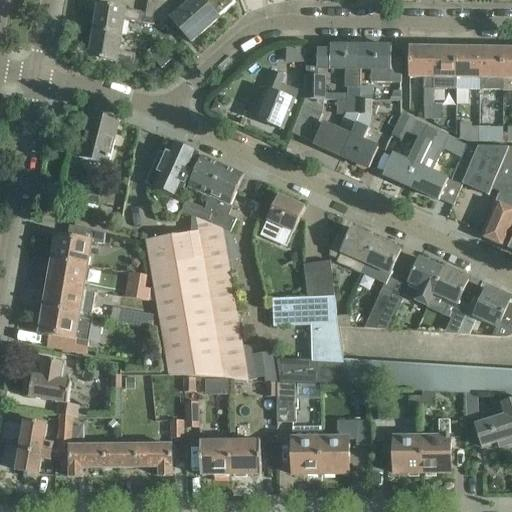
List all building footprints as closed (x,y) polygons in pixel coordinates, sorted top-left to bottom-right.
[(147,0),(147,6),(168,10),(170,0),(147,0)] [(170,0),(168,10),(166,23),(168,23),(168,17),(172,20),(171,21),(191,43),(236,4),(232,0),(195,0),(189,5),(182,0),(170,0)] [(166,23),(168,10),(147,6),(146,14),(142,13),(98,6),(94,33),(121,38),(124,22),(140,25),(140,23),(154,26),(154,21),(166,23)] [(118,54),(121,38),(94,33),(89,59),(132,67),(134,56),(118,54)] [(172,61),(160,47),(150,57),(162,70),(172,61)] [(361,88),(361,71),(362,48),(331,48),(331,53),(318,52),(318,71),(331,70),(345,71),(345,89),(348,89),(348,95),(325,95),(326,77),(306,77),(305,95),(305,96),(305,101),(327,102),(337,102),(360,103),(361,88)] [(391,48),(362,48),(361,71),(371,71),(371,84),(401,84),(402,60),(391,60),(391,48)] [(433,106),(433,90),(433,49),(410,48),(409,78),(423,79),(424,120),(432,120),(433,106)] [(433,90),(456,90),(456,49),(433,49),(433,90)] [(479,91),(479,49),(456,49),(456,90),(479,91)] [(502,50),(479,49),(479,91),(502,91),(502,50)] [(511,49),(502,50),(502,91),(502,92),(511,92),(511,49)] [(285,77),(274,72),(255,120),(283,132),(298,93),(281,86),(285,77)] [(361,88),(360,103),(372,103),(372,102),(373,88),(361,88)] [(360,117),(360,103),(337,102),(337,116),(345,116),(338,134),(322,127),(314,146),(341,158),(357,124),(356,124),(360,117)] [(360,103),(360,117),(372,116),(372,103),(360,103)] [(433,106),(432,120),(443,120),(443,106),(433,106)] [(119,122),(91,114),(79,159),(108,166),(119,122)] [(411,189),(438,133),(425,127),(402,116),(392,137),(406,143),(414,128),(423,132),(408,163),(393,156),(384,177),(411,189)] [(311,128),(297,121),(292,135),(305,141),(311,128)] [(357,124),(341,158),(369,170),(377,152),(362,145),(369,130),(357,124)] [(467,143),(479,143),(479,128),(472,128),(472,124),(460,124),(460,140),(467,143)] [(479,128),(479,143),(488,144),(488,128),(479,128)] [(438,133),(411,189),(439,202),(448,181),(433,174),(450,139),(438,133)] [(166,157),(161,154),(147,185),(178,199),(198,155),(172,143),(166,157)] [(454,208),(463,185),(479,148),(467,148),(451,183),(448,181),(439,202),(454,208)] [(511,149),(501,149),(479,148),(463,185),(489,197),(492,190),(511,149)] [(511,149),(492,190),(501,194),(481,238),(504,248),(511,230),(511,149)] [(188,188),(210,198),(223,166),(202,157),(188,188)] [(231,206),(244,176),(223,166),(210,198),(207,212),(211,214),(207,226),(231,235),(237,220),(228,217),(233,207),(231,206)] [(72,201),(98,205),(100,190),(75,185),(72,201)] [(305,209),(279,197),(267,222),(261,237),(287,249),(305,209)] [(188,217),(194,205),(187,202),(181,214),(188,217)] [(211,214),(207,212),(194,205),(188,217),(199,222),(207,226),(211,214)] [(224,234),(207,226),(199,222),(200,229),(198,229),(199,235),(147,243),(170,378),(196,379),(224,381),(249,381),(224,234)] [(57,238),(53,262),(89,268),(92,246),(103,247),(105,236),(69,230),(68,239),(55,236),(55,237),(57,238)] [(337,264),(361,275),(376,241),(352,230),(348,240),(337,235),(330,251),(331,258),(338,261),(337,264)] [(400,278),(392,274),(401,252),(376,241),(361,275),(385,285),(385,286),(364,331),(376,331),(400,278)] [(404,298),(427,308),(432,296),(444,271),(420,260),(410,282),(400,278),(376,331),(389,332),(404,298)] [(89,268),(53,262),(48,287),(95,295),(96,294),(84,292),(89,268)] [(308,299),(323,299),(334,298),(328,264),(321,265),(306,266),(307,288),(308,299)] [(444,271),(432,296),(446,302),(440,316),(450,321),(444,335),(449,336),(457,335),(465,317),(470,308),(459,303),(469,282),(444,271)] [(130,301),(147,303),(150,289),(145,288),(147,277),(134,275),(130,301)] [(95,295),(48,287),(44,311),(93,320),(93,319),(91,318),(95,295)] [(511,305),(510,305),(511,301),(487,290),(475,318),(499,329),(500,326),(510,330),(511,325),(511,305)] [(323,299),(308,299),(273,300),(275,325),(326,323),(337,322),(334,298),(323,299)] [(154,316),(122,310),(119,323),(152,329),(154,316)] [(93,320),(44,311),(40,334),(39,334),(50,336),(47,349),(87,355),(93,320)] [(350,316),(337,317),(339,329),(351,329),(350,316)] [(456,336),(469,337),(476,323),(465,317),(457,335),(456,336)] [(272,354),(253,357),(256,377),(275,374),(272,354)] [(343,359),(344,365),(347,388),(360,389),(362,360),(343,359)] [(160,360),(145,360),(145,371),(160,370),(160,360)] [(371,389),(374,361),(362,360),(360,389),(371,389)] [(57,417),(60,418),(72,420),(77,421),(79,408),(68,406),(72,386),(60,384),(64,364),(44,361),(41,379),(33,377),(29,399),(59,404),(57,417)] [(281,386),(297,387),(320,388),(317,363),(277,361),(281,386)] [(384,390),(386,362),(374,361),(371,389),(384,390)] [(398,363),(386,362),(384,390),(396,391),(398,363)] [(347,388),(344,365),(317,363),(320,388),(347,389),(347,388)] [(408,391),(410,363),(398,363),(396,391),(408,391)] [(421,392),(422,364),(410,363),(408,391),(421,392)] [(435,365),(422,364),(421,392),(433,393),(435,365)] [(445,393),(447,366),(435,365),(433,393),(445,393)] [(457,394),(459,367),(447,366),(445,393),(457,394)] [(471,368),(459,367),(457,394),(469,395),(471,368)] [(483,369),(471,368),(469,395),(481,395),(483,369)] [(493,396),(495,369),(483,369),(481,395),(493,396)] [(505,397),(507,370),(495,369),(493,396),(505,397)] [(113,376),(113,390),(121,390),(121,376),(113,376)] [(135,379),(126,379),(126,391),(135,391),(135,379)] [(184,379),(184,393),(196,393),(196,379),(184,379)] [(266,400),(277,400),(277,386),(266,385),(266,400)] [(297,387),(281,386),(277,386),(277,400),(278,425),(296,425),(295,410),(298,410),(297,387)] [(388,396),(372,396),(372,422),(388,422),(388,396)] [(466,396),(466,420),(478,420),(478,396),(466,396)] [(422,398),(409,398),(409,408),(422,408),(422,398)] [(511,398),(506,399),(505,418),(475,428),(481,449),(497,444),(499,450),(511,445),(511,398)] [(199,429),(199,404),(185,404),(185,429),(199,429)] [(20,451),(70,454),(71,449),(72,420),(60,418),(58,450),(52,450),(53,447),(44,445),(48,426),(25,423),(20,451)] [(439,440),(422,440),(422,475),(451,475),(451,440),(450,440),(450,422),(439,422),(439,440)] [(184,423),(171,423),(171,440),(184,440),(184,423)] [(337,441),(322,441),(322,476),(350,476),(349,442),(357,442),(357,448),(372,448),(371,424),(337,424),(337,441)] [(293,476),(322,476),(322,441),(322,428),(293,428),(293,476)] [(395,475),(422,475),(422,440),(395,440),(395,475)] [(230,466),(230,443),(201,443),(201,478),(214,477),(214,479),(228,479),(228,477),(231,477),(230,466)] [(230,466),(231,477),(235,477),(235,479),(246,479),(246,477),(261,477),(261,443),(230,443),(230,466)] [(121,448),(71,449),(70,479),(83,479),(83,470),(121,470),(121,448)] [(172,448),(121,448),(121,470),(160,469),(160,478),(172,478),(172,448)] [(70,459),(70,454),(20,451),(17,472),(38,476),(41,460),(50,461),(51,458),(70,459)]
